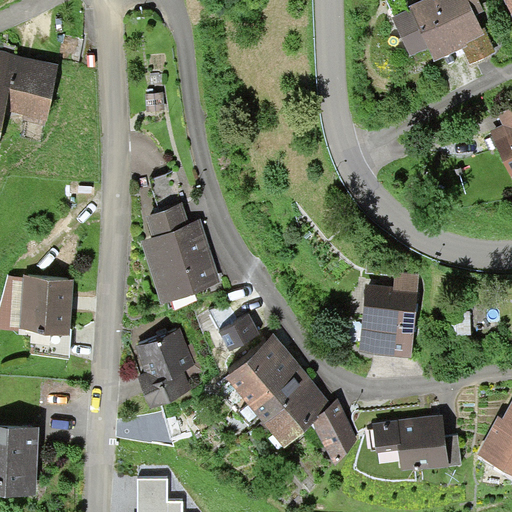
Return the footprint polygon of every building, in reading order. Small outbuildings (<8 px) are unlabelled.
[(410,57),(429,48),(435,60),(463,48),(468,45),(466,42),(484,34),(475,15),(485,11),(479,0),(422,0),(409,6),(411,9),(392,17),(410,57)] [(486,32),(484,34),(466,42),(468,45),(463,48),(471,64),(496,52),(486,32)] [(0,138),(6,110),(47,119),(60,64),(0,50),(0,138)] [(163,93),(146,94),(147,111),(164,110),(163,93)] [(502,125),(489,131),(511,179),(511,107),(497,114),(502,125)] [(149,180),(160,212),(183,204),(186,203),(175,172),(149,180)] [(146,216),(153,236),(189,224),(183,204),(160,212),(146,216)] [(153,236),(140,240),(162,303),(222,283),(200,220),(189,224),(153,236)] [(366,284),(359,352),(411,357),(420,274),(396,272),(394,287),(366,284)] [(24,277),(19,330),(32,331),(70,334),(70,329),(74,279),(24,275),(24,277)] [(19,330),(24,277),(8,276),(0,307),(0,328),(20,330),(19,330)] [(219,331),(230,352),(261,335),(250,314),(219,331)] [(180,328),(134,348),(145,373),(137,376),(150,408),(192,390),(184,370),(196,365),(180,328)] [(72,329),(70,329),(70,334),(32,331),(30,356),(70,359),(72,329)] [(225,376),(245,399),(294,358),(274,335),(225,376)] [(245,399),(265,423),(314,382),(294,358),(245,399)] [(332,403),(314,382),(265,423),(285,447),(313,423),(334,406),(332,403)] [(334,406),(313,423),(336,467),(357,439),(338,398),(332,403),(334,406)] [(511,401),(502,418),(498,416),(477,455),(511,473),(511,401)] [(445,436),(443,414),(373,422),(376,453),(399,450),(401,471),(448,465),(445,436)] [(0,425),(0,492),(36,495),(40,428),(0,425)] [(458,434),(445,436),(448,465),(462,464),(458,434)] [(137,478),(136,511),(183,511),(183,501),(167,501),(168,478),(137,478)]
